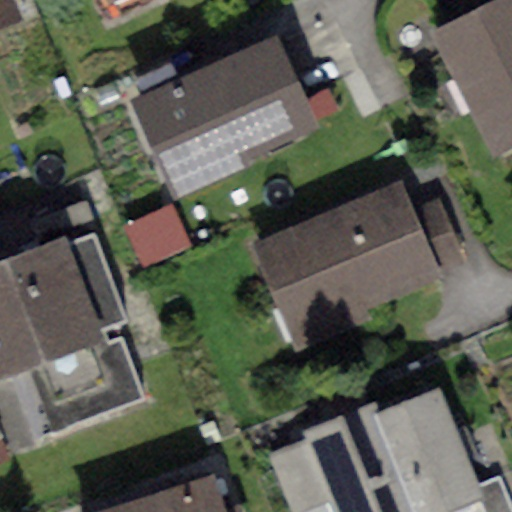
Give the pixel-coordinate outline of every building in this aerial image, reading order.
[(0,0),(0,24),(13,20),(5,0),(0,0)] [(511,0),(501,0),(436,33),(498,155),(511,147),(511,0)] [(279,33),(132,99),(174,191),(321,125),(279,33)] [(399,184),(251,241),(294,350),(373,319),(367,303),(435,277),(410,210),(399,184)] [(439,199),(410,210),(435,277),(464,266),(439,199)] [(171,204),(124,224),(142,266),(189,247),(171,204)] [(65,235),(0,259),(0,377),(24,368),(49,433),(142,398),(120,340),(106,345),(100,330),(126,320),(94,235),(69,245),(65,235)] [(437,386),(374,412),(412,511),(448,511),(484,498),(478,486),(437,386)] [(371,404),(301,431),(305,440),(329,504),(332,511),(409,511),(412,511),(374,412),(371,404)] [(307,511),(329,504),(305,440),(267,455),(288,511),(307,511)] [(511,511),(498,478),(478,486),(484,498),(489,511),(511,511)] [(219,511),(209,482),(117,511),(219,511)]
